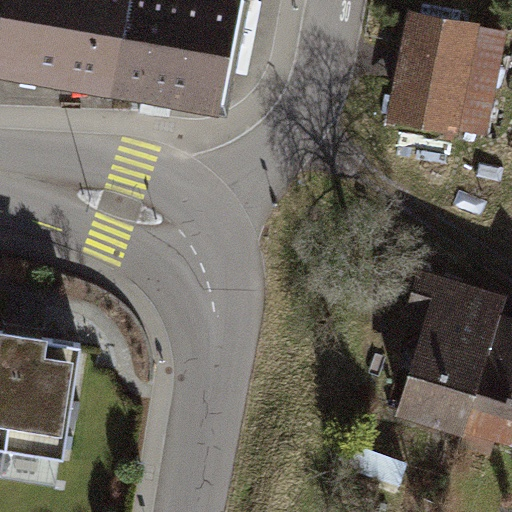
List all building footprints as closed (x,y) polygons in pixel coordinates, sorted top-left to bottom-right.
[(13,0),(1,65),(222,106),(241,0),(13,0)] [(410,5),(390,125),(466,137),(476,76),(505,81),(506,62),(508,49),(509,37),(500,33),(455,12),(410,5)] [(469,426),(505,302),(508,287),(421,265),(408,308),(421,313),(394,408),(469,426)] [(511,304),(505,302),(469,426),(511,435),(511,304)] [(0,437),(7,438),(19,351),(0,348),(0,437)] [(65,446),(76,358),(19,351),(7,438),(65,446)]
